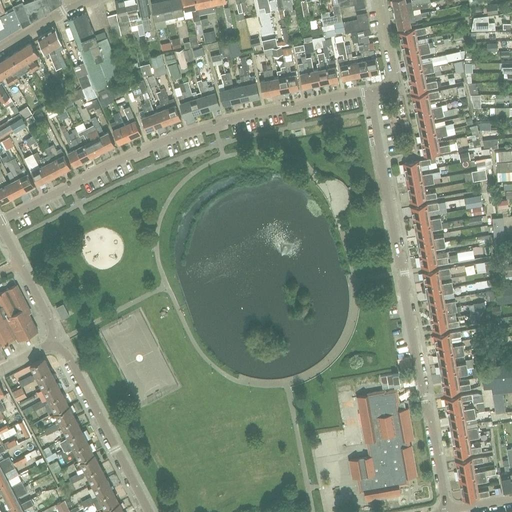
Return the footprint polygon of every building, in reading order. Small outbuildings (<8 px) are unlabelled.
[(12,5),(15,10),(21,26),(23,29),(31,23),(24,4),(22,0),(12,5)] [(46,0),(35,0),(34,1),(40,18),(51,11),(46,0)] [(61,4),(59,0),(46,0),(51,11),(61,4)] [(129,17),(125,0),(115,0),(119,19),(129,17)] [(139,15),(135,0),(125,0),(129,17),(131,25),(137,24),(136,16),(139,15)] [(137,0),(144,27),(144,31),(150,30),(147,13),(151,12),(148,0),(137,0)] [(165,17),(161,0),(159,0),(152,2),(157,28),(167,26),(165,17)] [(171,0),(161,0),(165,17),(174,15),(171,0)] [(181,0),(171,0),(174,15),(184,13),(181,0)] [(197,6),(196,0),(183,0),(185,9),(191,8),(194,21),(200,20),(199,14),(197,6)] [(212,0),(196,0),(197,6),(199,14),(215,11),(213,3),(212,0)] [(269,1),(268,0),(257,0),(259,9),(264,8),(265,13),(271,11),(271,10),(269,1)] [(268,0),(269,1),(271,10),(278,9),(278,10),(283,9),(281,0),(268,0)] [(290,0),(281,0),(283,9),(284,11),(293,9),(290,0)] [(392,0),(394,9),(427,2),(431,1),(430,0),(413,0),(412,0),(411,0),(392,0)] [(34,1),(24,4),(31,23),(40,18),(34,1)] [(427,2),(394,9),(396,19),(408,16),(421,13),(420,9),(428,7),(427,2)] [(488,15),(499,13),(497,4),(487,5),(488,15)] [(230,14),(229,7),(224,8),(225,15),(226,15),(227,23),(232,22),(231,14),(230,14)] [(0,39),(21,26),(15,10),(6,14),(0,17),(0,39)] [(97,41),(86,12),(68,20),(80,49),(95,88),(122,77),(107,38),(97,41)] [(408,16),(396,19),(398,28),(410,26),(409,21),(422,18),(428,16),(428,12),(421,13),(408,16)] [(116,14),(108,16),(115,42),(122,40),(117,20),(116,14)] [(343,21),(341,14),(322,18),(323,25),(343,21)] [(489,23),(488,16),(474,17),(471,30),(489,30),(489,23)] [(322,26),(324,37),(336,35),(334,24),(322,26)] [(55,27),(47,33),(53,47),(61,67),(62,69),(62,68),(66,67),(59,51),(63,49),(61,42),(55,27)] [(286,27),(283,28),(282,28),(284,41),(277,43),(278,47),(277,47),(277,48),(281,47),(290,45),(286,27)] [(402,43),(417,40),(416,35),(426,33),(425,27),(399,32),(402,43)] [(355,31),(351,32),(353,43),(359,41),(358,37),(367,35),(371,34),(370,28),(360,30),(355,31)] [(205,33),(206,39),(207,43),(216,41),(214,31),(205,33)] [(61,67),(47,33),(39,38),(44,52),(48,50),(56,70),(61,67)] [(189,37),(190,41),(191,47),(198,45),(196,35),(189,37)] [(365,50),(369,74),(372,73),(373,74),(378,73),(378,72),(379,72),(376,57),(371,58),(369,50),(370,50),(367,35),(358,37),(359,41),(359,45),(363,44),(364,50),(365,50)] [(174,49),(181,47),(179,38),(171,40),(174,49)] [(259,38),(251,40),(254,51),(262,49),(259,38)] [(321,38),(312,39),(314,46),(322,44),(322,41),(321,38)] [(162,51),(170,49),(168,40),(160,42),(162,51)] [(231,52),(239,49),(236,40),(228,42),(231,52)] [(343,58),(338,59),(343,79),(344,79),(344,80),(349,79),(349,78),(352,77),(349,63),(346,49),(345,46),(344,40),(336,42),(338,55),(342,54),(343,58)] [(417,40),(402,43),(403,53),(429,47),(428,42),(417,44),(417,40)] [(304,45),(305,50),(305,51),(306,51),(314,49),(312,41),(303,43),(304,45)] [(21,49),(34,70),(39,67),(35,62),(33,63),(31,59),(39,55),(31,42),(21,49)] [(487,52),(498,52),(497,43),(487,44),(487,52)] [(227,56),(230,55),(230,52),(228,45),(218,47),(220,53),(222,52),(223,57),(227,56)] [(361,76),(358,61),(357,56),(352,57),(351,53),(349,45),(345,46),(346,49),(349,63),(352,77),(355,77),(355,78),(361,76)] [(283,55),(281,47),(277,48),(277,47),(272,48),(273,57),(283,55)] [(282,49),(284,55),(292,54),(291,47),(282,49)] [(405,62),(421,59),(420,55),(431,53),(429,47),(403,53),(405,62)] [(195,57),(196,57),(204,54),(205,54),(203,48),(196,50),(193,51),(195,57)] [(23,74),(28,70),(30,72),(34,70),(21,49),(11,55),(23,74)] [(187,62),(194,60),(191,49),(184,50),(187,62)] [(181,69),(188,67),(183,50),(176,51),(181,69)] [(358,61),(361,76),(367,75),(366,74),(369,74),(365,50),(364,50),(360,51),(361,55),(357,56),(358,61)] [(465,51),(447,55),(448,62),(464,58),(465,51)] [(318,69),(321,85),(327,83),(327,82),(330,82),(327,67),(325,58),(324,52),(317,53),(319,63),(317,63),(318,69)] [(467,53),(466,63),(474,63),(474,53),(467,53)] [(161,54),(154,56),(150,57),(153,68),(164,64),(161,54)] [(176,61),(175,54),(165,56),(166,64),(169,63),(176,61)] [(1,61),(14,82),(19,79),(17,77),(23,74),(11,55),(1,61)] [(245,57),(240,58),(242,68),(246,84),(250,98),(253,98),(253,99),(258,97),(258,96),(259,96),(254,76),(249,77),(245,57)] [(329,57),(325,58),(327,67),(330,82),(333,81),(333,82),(338,81),(338,80),(339,80),(335,60),(330,61),(329,57)] [(407,72),(433,66),(432,61),(422,63),(421,59),(405,62),(407,72)] [(0,78),(6,75),(8,78),(7,79),(10,85),(14,82),(1,61),(0,61),(0,78)] [(285,66),(289,90),(293,89),(293,90),(298,89),(298,88),(299,88),(295,70),(291,71),(289,61),(284,62),(285,66)] [(308,62),(309,71),(311,79),(312,85),(315,85),(315,86),(321,85),(318,69),(313,70),(311,61),(308,62)] [(455,73),(463,71),(461,61),(453,63),(455,73)] [(309,86),(312,85),(311,79),(309,71),(308,62),(298,64),(303,87),(304,87),(304,88),(309,87),(309,86)] [(152,74),(149,63),(140,65),(142,76),(152,74)] [(466,63),(465,71),(465,72),(474,73),(474,63),(466,63)] [(278,77),(281,93),(287,91),(289,90),(285,66),(281,67),(281,70),(277,71),(278,77)] [(409,81),(424,78),(424,74),(434,72),(433,66),(407,72),(409,81)] [(247,99),(250,98),(246,84),(242,68),(238,69),(241,79),(236,80),(238,86),(241,101),(247,100),(247,99)] [(263,70),(264,80),(260,81),(263,95),(264,95),(264,96),(269,95),(269,94),(272,94),(267,69),(263,70)] [(281,93),(278,77),(273,78),(273,76),(272,69),(267,69),(272,94),(275,93),(275,94),(281,93)] [(238,86),(233,87),(233,85),(230,72),(225,73),(229,88),(232,102),(235,102),(236,103),(241,101),(238,86)] [(465,73),(468,82),(471,83),(471,73),(474,73),(465,72),(465,73)] [(200,74),(201,80),(210,108),(214,107),(214,108),(219,107),(219,106),(220,106),(215,91),(215,89),(213,85),(208,87),(204,73),(200,74)] [(229,88),(225,73),(220,74),(222,84),(219,84),(223,105),(224,104),(225,105),(230,104),(229,103),(232,102),(229,88)] [(156,80),(154,74),(148,76),(150,82),(156,80)] [(424,78),(409,81),(412,92),(438,87),(436,80),(425,83),(424,78)] [(26,96),(38,92),(33,79),(22,84),(26,96)] [(0,100),(1,103),(4,102),(9,110),(10,109),(14,116),(8,119),(9,121),(0,125),(0,138),(14,131),(15,130),(14,130),(26,124),(19,113),(0,83),(1,83),(0,80),(0,100)] [(142,93),(143,93),(147,92),(143,80),(138,82),(142,93)] [(196,93),(202,112),(208,110),(208,109),(210,108),(201,80),(196,81),(200,92),(196,93)] [(142,94),(142,93),(138,82),(137,81),(130,84),(135,97),(142,94)] [(184,83),(193,114),(196,113),(197,114),(202,112),(196,93),(195,92),(192,93),(190,86),(188,81),(184,83)] [(471,83),(468,82),(471,95),(478,95),(475,83),(471,83)] [(121,83),(109,88),(113,98),(126,94),(121,83)] [(178,96),(180,103),(184,117),(185,116),(186,117),(191,116),(191,115),(193,114),(184,83),(179,84),(181,93),(182,92),(182,94),(178,96)] [(55,87),(60,96),(65,93),(61,84),(55,87)] [(457,88),(459,96),(466,95),(464,86),(457,88)] [(73,92),(69,94),(72,102),(85,96),(81,88),(73,92)] [(114,100),(113,98),(109,88),(98,92),(99,95),(97,96),(103,108),(108,106),(106,103),(114,100)] [(161,91),(164,99),(168,111),(172,121),(175,120),(175,121),(180,119),(180,118),(181,118),(174,98),(168,100),(167,97),(168,97),(167,95),(165,89),(161,91)] [(415,107),(429,104),(429,99),(440,97),(438,90),(412,96),(415,107)] [(169,122),(172,121),(168,111),(164,99),(161,91),(156,93),(160,104),(157,105),(159,111),(164,125),(170,123),(169,122)] [(68,94),(63,97),(59,98),(60,101),(61,100),(66,110),(75,106),(72,102),(69,94),(68,94)] [(471,95),(470,95),(473,108),(480,108),(480,95),(471,95)] [(154,113),(150,104),(149,98),(145,100),(147,105),(155,128),(158,126),(159,127),(164,125),(159,111),(154,113)] [(100,108),(96,99),(85,104),(88,110),(94,107),(95,110),(100,108)] [(61,100),(60,101),(54,104),(59,114),(66,110),(61,100)] [(147,105),(145,100),(144,100),(145,103),(141,104),(142,107),(146,116),(141,117),(146,131),(148,131),(153,130),(153,129),(155,128),(147,105)] [(0,105),(2,104),(0,101),(0,120),(9,115),(6,110),(0,113),(0,105)] [(59,114),(54,104),(45,109),(50,118),(59,114)] [(443,111),(441,106),(430,108),(429,104),(415,107),(417,116),(443,111)] [(124,125),(130,138),(141,133),(136,120),(129,106),(123,108),(130,122),(124,125)] [(505,115),(509,115),(509,108),(495,108),(495,117),(498,117),(498,118),(505,118),(505,115)] [(443,111),(417,116),(419,126),(433,123),(433,119),(444,116),(443,111)] [(42,112),(34,116),(38,123),(46,119),(42,112)] [(124,125),(118,112),(113,114),(115,121),(110,123),(113,130),(113,129),(119,143),(130,138),(124,125)] [(92,118),(107,149),(109,148),(110,148),(115,146),(114,145),(115,145),(108,132),(104,134),(96,116),(92,118)] [(87,129),(100,154),(104,151),(104,150),(107,149),(92,118),(91,119),(94,125),(87,129)] [(433,123),(419,126),(421,135),(446,130),(445,125),(434,127),(434,123),(433,123)] [(478,134),(479,134),(477,124),(470,126),(473,135),(478,134)] [(76,148),(83,161),(84,162),(88,159),(88,158),(91,157),(78,133),(77,130),(76,130),(75,128),(72,130),(73,133),(69,135),(76,148)] [(78,133),(91,157),(93,156),(94,156),(100,154),(87,129),(78,133)] [(446,130),(421,135),(422,145),(437,142),(437,138),(448,135),(446,130)] [(67,142),(72,151),(68,153),(74,166),(75,165),(76,166),(80,163),(80,162),(83,161),(76,148),(69,135),(67,131),(63,133),(67,142)] [(478,134),(473,135),(472,136),(475,148),(481,147),(479,139),(478,134)] [(26,141),(29,146),(36,141),(33,135),(26,140),(26,141)] [(7,150),(14,146),(10,137),(2,142),(7,150)] [(483,140),(484,147),(491,147),(492,148),(498,148),(497,139),(483,140)] [(437,142),(422,145),(425,156),(451,150),(449,144),(438,146),(437,142)] [(71,167),(64,154),(61,148),(56,151),(53,145),(50,146),(63,171),(65,170),(66,171),(70,169),(70,168),(71,167)] [(45,157),(55,177),(60,174),(60,173),(63,171),(50,146),(45,149),(47,153),(47,152),(49,155),(45,157)] [(511,150),(496,152),(497,162),(511,161),(511,150)] [(33,154),(46,180),(49,178),(50,179),(55,177),(45,157),(40,159),(37,152),(33,154)] [(459,154),(461,162),(470,160),(469,152),(459,154)] [(28,165),(31,171),(38,184),(39,184),(39,185),(44,182),(44,181),(46,180),(33,154),(28,157),(32,163),(28,165)] [(15,158),(11,160),(26,190),(29,189),(30,190),(34,187),(34,186),(35,186),(25,167),(20,170),(15,158)] [(430,158),(419,160),(404,163),(405,173),(421,170),(420,166),(431,164),(430,158)] [(10,177),(11,181),(19,195),(24,192),(26,190),(11,160),(6,162),(13,175),(10,177)] [(511,162),(497,163),(497,172),(511,171),(511,162)] [(0,169),(0,178),(10,198),(13,197),(13,198),(19,195),(11,181),(7,183),(0,169)] [(471,172),(473,181),(487,179),(485,169),(471,172)] [(421,170),(405,173),(407,183),(433,178),(432,172),(421,174),(421,170)] [(511,180),(511,171),(497,173),(498,181),(511,180)] [(10,198),(0,178),(0,198),(2,203),(3,202),(3,203),(8,201),(8,200),(10,198)] [(433,178),(407,183),(409,192),(424,190),(423,185),(434,183),(433,178)] [(472,190),(482,188),(480,182),(471,184),(472,190)] [(424,190),(409,192),(411,202),(437,197),(436,192),(425,194),(424,190)] [(459,209),(466,208),(466,209),(482,206),(480,195),(458,199),(459,209)] [(413,217),(429,214),(428,211),(439,209),(438,202),(412,207),(413,217)] [(469,216),(485,214),(484,207),(468,209),(469,216)] [(429,214),(413,217),(415,227),(441,223),(440,218),(430,220),(429,214)] [(468,219),(469,226),(482,224),(481,217),(468,219)] [(417,237),(432,235),(431,230),(442,228),(441,223),(415,227),(417,237)] [(419,247),(445,243),(444,237),(433,239),(432,235),(417,237),(419,247)] [(419,247),(421,257),(436,255),(435,249),(446,247),(445,243),(419,247)] [(447,253),(436,255),(421,257),(422,267),(448,263),(447,253)] [(511,273),(511,263),(496,265),(498,275),(511,273)] [(423,272),(425,282),(440,279),(451,277),(449,268),(423,272)] [(440,279),(425,282),(427,292),(453,287),(452,282),(441,284),(440,279)] [(28,307),(17,285),(0,293),(0,344),(1,346),(6,343),(6,344),(9,342),(16,338),(18,341),(38,331),(29,314),(30,313),(27,307),(28,307)] [(511,286),(495,288),(497,304),(511,302),(511,286)] [(428,301),(444,299),(443,294),(454,292),(453,287),(427,292),(428,301)] [(487,301),(492,300),(495,296),(495,290),(486,291),(487,301)] [(430,311),(456,306),(455,301),(444,303),(444,299),(428,301),(430,311)] [(484,302),(475,304),(476,312),(484,310),(485,307),(484,302)] [(63,304),(56,308),(62,319),(69,316),(63,304)] [(456,306),(430,311),(432,321),(456,317),(455,312),(457,311),(456,306)] [(492,316),(502,315),(501,306),(499,306),(491,307),(492,316)] [(479,323),(481,313),(470,315),(471,324),(479,323)] [(456,317),(432,321),(433,331),(460,326),(459,320),(456,321),(456,317)] [(483,339),(499,337),(498,329),(482,330),(483,339)] [(436,345),(451,343),(451,338),(461,336),(460,331),(434,335),(436,345)] [(499,337),(483,339),(482,339),(483,348),(500,347),(499,337)] [(438,355),(464,350),(463,345),(452,347),(451,343),(436,345),(438,355)] [(496,363),(494,349),(484,350),(485,363),(496,363)] [(439,364),(455,362),(454,357),(465,355),(464,350),(438,355),(439,364)] [(44,357),(30,365),(35,374),(36,376),(50,369),(44,357)] [(455,362),(439,364),(441,374),(467,369),(466,364),(455,366),(455,362)] [(511,364),(482,366),(484,388),(502,387),(503,393),(511,392),(511,364)] [(50,369),(36,376),(37,377),(42,388),(56,381),(50,369)] [(443,383),(458,381),(457,376),(468,375),(467,369),(441,374),(443,383)] [(31,375),(25,378),(28,383),(34,380),(33,379),(33,378),(32,376),(31,375)] [(25,378),(19,381),(22,386),(28,383),(25,378)] [(56,381),(42,388),(48,398),(49,399),(62,392),(56,381)] [(458,381),(443,383),(444,393),(471,389),(470,384),(459,385),(458,381)] [(21,389),(13,393),(17,400),(25,396),(21,389)] [(349,460),(353,478),(359,477),(360,484),(359,484),(360,492),(365,492),(366,501),(382,498),(382,496),(385,496),(385,497),(401,494),(399,485),(409,483),(408,477),(417,476),(411,445),(410,445),(409,440),(414,439),(408,408),(399,410),(398,402),(399,402),(397,389),(385,392),(385,390),(372,392),(373,394),(357,396),(365,442),(367,441),(370,456),(349,460)] [(62,392),(49,399),(50,401),(55,411),(68,404),(62,392)] [(495,411),(505,410),(503,393),(493,394),(495,411)] [(447,408),(462,406),(462,401),(472,399),(472,394),(445,398),(447,408)] [(487,401),(486,394),(478,395),(479,403),(487,401)] [(19,402),(21,406),(35,399),(33,395),(19,402)] [(42,400),(38,402),(40,407),(44,405),(46,404),(46,403),(45,401),(44,400),(44,399),(42,400)] [(38,402),(32,405),(34,410),(40,407),(38,402)] [(350,430),(362,428),(358,402),(346,404),(350,430)] [(479,412),(485,411),(483,402),(477,403),(479,412)] [(69,405),(56,413),(59,419),(61,422),(62,424),(75,417),(69,405)] [(449,418),(475,413),(474,408),(463,410),(462,406),(447,408),(449,418)] [(451,427),(466,425),(465,420),(476,419),(475,413),(449,418),(451,427)] [(75,417),(62,424),(63,426),(68,436),(81,429),(75,417)] [(22,421),(18,422),(25,437),(29,435),(22,421)] [(56,423),(50,426),(53,432),(59,428),(58,426),(57,424),(56,423)] [(452,437),(478,432),(477,427),(467,429),(466,425),(451,427),(452,437)] [(0,437),(1,440),(16,432),(12,426),(0,432),(0,437)] [(50,426),(44,429),(47,435),(53,432),(50,426)] [(81,429),(68,436),(68,437),(73,447),(74,448),(87,440),(81,429)] [(478,432),(452,437),(454,446),(469,444),(469,440),(479,438),(478,432)] [(8,448),(16,444),(13,439),(5,443),(8,448)] [(87,440),(74,448),(75,449),(80,459),(93,452),(87,440)] [(469,444),(454,446),(456,456),(482,452),(481,447),(470,448),(469,444)] [(65,449),(63,451),(65,456),(71,453),(71,452),(70,450),(69,449),(69,448),(65,449)] [(16,466),(39,454),(36,449),(13,461),(16,466)] [(63,451),(57,454),(59,459),(65,456),(63,451)] [(94,454),(80,461),(85,471),(86,471),(87,473),(100,466),(94,454)] [(9,456),(0,460),(0,467),(12,462),(9,456)] [(458,471),(474,468),(473,464),(484,462),(483,456),(456,461),(458,471)] [(47,458),(36,463),(38,468),(49,464),(47,458)] [(501,473),(504,493),(511,491),(511,480),(511,472),(509,461),(508,461),(508,459),(503,460),(504,470),(507,469),(507,472),(501,473)] [(57,460),(50,464),(54,473),(62,469),(57,460)] [(0,483),(8,479),(5,473),(15,468),(12,462),(0,467),(0,483)] [(100,466),(87,473),(87,474),(92,482),(93,484),(106,477),(100,466)] [(474,468),(458,471),(460,481),(486,476),(485,471),(474,473),(474,468)] [(79,473),(75,475),(78,480),(84,477),(84,476),(83,475),(82,473),(81,472),(79,473)] [(75,475),(69,478),(72,483),(78,480),(75,475)] [(462,490),(477,487),(476,483),(487,481),(486,476),(460,481),(462,490)] [(106,477),(93,484),(94,487),(98,494),(98,495),(99,496),(112,489),(106,477)] [(22,481),(11,486),(8,479),(0,483),(0,487),(5,497),(25,486),(22,481)] [(31,498),(20,503),(17,497),(27,492),(34,489),(31,483),(25,486),(5,497),(11,509),(10,509),(31,499),(31,498)] [(463,500),(489,496),(489,490),(478,492),(477,487),(462,490),(463,500)] [(112,489),(99,496),(100,498),(104,506),(105,508),(118,500),(112,489)] [(77,503),(84,499),(82,494),(75,498),(77,503)] [(93,496),(88,499),(90,504),(94,502),(96,501),(96,500),(95,498),(95,497),(94,496),(93,496)] [(31,499),(10,509),(11,511),(24,511),(24,509),(34,504),(31,499)] [(88,499),(82,502),(84,507),(90,504),(88,499)] [(70,511),(65,500),(55,505),(58,511),(70,511)] [(124,511),(119,502),(105,509),(106,511),(124,511)]
